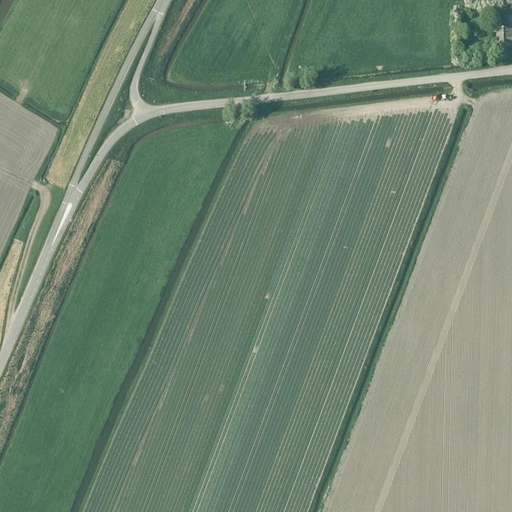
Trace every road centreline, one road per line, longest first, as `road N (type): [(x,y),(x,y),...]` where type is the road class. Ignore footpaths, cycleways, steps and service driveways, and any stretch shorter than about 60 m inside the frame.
road 1 (unclassified): [(145,116),(511,73)]
road 2 (unclassified): [(67,206),(164,0)]
road 3 (track): [(0,172),(41,191),(43,202),(12,302),(9,342)]
road 4 (unclassified): [(0,367),(67,206)]
road 5 (unclassified): [(145,116),(134,78),(164,0)]
road 6 (unclassified): [(67,206),(108,144),(145,116)]
